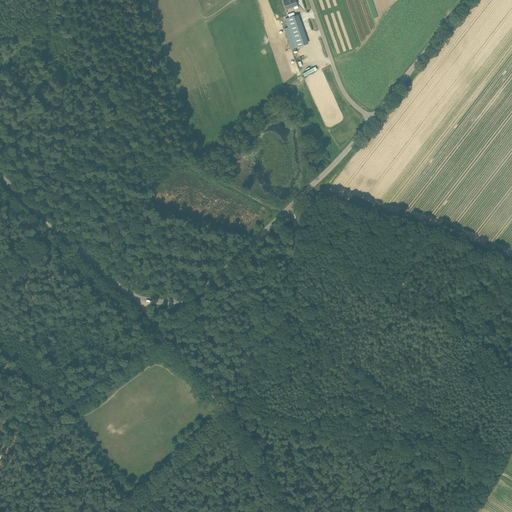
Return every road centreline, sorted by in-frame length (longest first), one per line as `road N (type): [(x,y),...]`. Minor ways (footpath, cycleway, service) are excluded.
road 1 (unclassified): [(288,208),(206,286),(162,302),(115,284),(0,175)]
road 2 (track): [(511,480),(485,465),(228,412)]
road 3 (track): [(228,412),(293,250),(288,208)]
road 4 (unclassified): [(372,118),(465,0)]
road 5 (track): [(123,511),(228,412)]
road 6 (unclassified): [(372,118),(345,94),(310,0)]
road 7 (unclassified): [(288,208),(372,118)]
